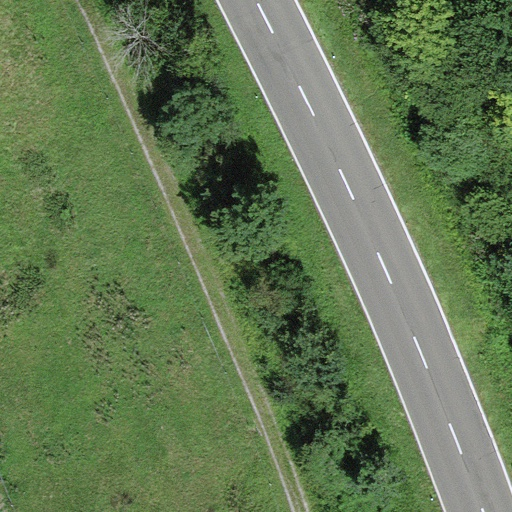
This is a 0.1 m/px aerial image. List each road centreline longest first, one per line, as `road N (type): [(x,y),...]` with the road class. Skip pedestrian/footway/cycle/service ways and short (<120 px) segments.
road 1 (primary): [(256,0),(351,187),(486,511)]
road 2 (track): [(297,511),(83,0)]
